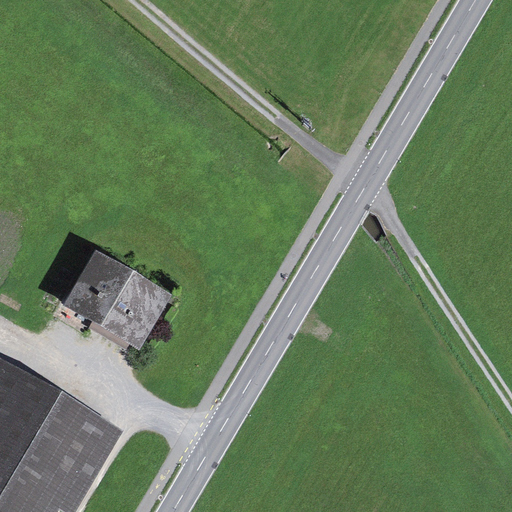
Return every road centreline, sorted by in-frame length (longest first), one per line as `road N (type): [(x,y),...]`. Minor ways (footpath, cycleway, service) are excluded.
road 1 (secondary): [(171,511),(474,0)]
road 2 (track): [(140,0),(364,186),(511,397)]
